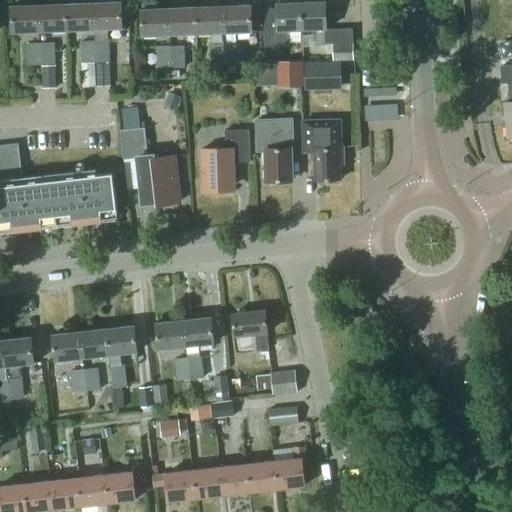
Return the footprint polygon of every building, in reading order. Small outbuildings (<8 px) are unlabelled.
[(121,1),(94,2),(95,29),(95,42),(109,41),(109,29),(122,28),(121,1)] [(94,2),(67,3),(68,30),(95,29),(94,2)] [(300,3),(300,28),(314,28),(315,44),(325,43),(324,28),(326,27),(326,2),(300,3)] [(67,3),(40,4),(41,31),(68,30),(67,3)] [(280,45),(287,45),(290,45),(289,29),(300,28),(300,3),(277,3),(278,29),(265,30),(266,52),(280,51),(280,45)] [(13,32),(41,31),(40,4),(12,5),(13,32)] [(223,5),(224,32),(251,32),(251,4),(223,5)] [(223,5),(196,7),(197,33),(224,32),(223,5)] [(170,34),(197,33),(196,7),(169,8),(170,34)] [(142,35),(170,34),(169,8),(141,9),(142,35)] [(109,41),(95,42),(96,62),(111,62),(110,41),(109,41)] [(83,63),(96,62),(95,42),(82,43),(83,63)] [(213,66),(225,65),(225,43),(212,44),(213,66)] [(238,43),(225,43),(225,65),(239,65),(238,43)] [(352,43),(332,44),(333,60),(353,59),(352,43)] [(29,65),(42,64),(41,44),(28,45),(29,65)] [(54,44),(41,44),(42,64),(55,64),(54,44)] [(158,68),(171,67),(171,45),(157,46),(158,68)] [(184,45),(171,45),(171,67),(185,67),(184,45)] [(300,61),(280,62),(280,85),(300,84),(300,61)] [(341,62),(305,63),(305,87),(341,87),(341,62)] [(95,64),(83,65),(84,87),(96,86),(95,64)] [(111,86),(110,64),(97,64),(98,86),(111,86)] [(511,64),(501,66),(503,82),(508,81),(511,100),(505,100),(509,135),(511,134),(511,64)] [(55,66),(43,66),(44,89),(55,88),(55,66)] [(177,109),(182,97),(169,91),(164,104),(177,109)] [(368,114),(400,113),(400,97),(367,98),(368,114)] [(157,204),(180,202),(175,155),(153,158),(153,155),(148,156),(145,127),(141,128),(138,108),(122,109),(124,129),(121,130),(124,159),(138,158),(143,203),(157,201),(157,204)] [(292,119),(256,120),(257,152),(258,152),(258,151),(266,150),(267,181),(292,180),(291,149),(293,149),(292,119)] [(315,147),(316,179),(341,179),(340,164),(344,164),(343,146),(342,146),(341,119),(303,120),(304,143),(317,143),(317,147),(315,147)] [(251,161),(249,128),(224,130),(225,148),(202,149),(203,172),(205,172),(206,187),(209,187),(209,190),(225,190),(225,186),(232,186),(231,162),(251,161)] [(0,230),(117,217),(113,173),(23,183),(18,143),(0,144),(0,230)] [(232,314),(235,336),(257,333),(259,349),(269,348),(267,331),(268,331),(265,310),(232,314)] [(211,316),(183,319),(186,345),(188,356),(200,355),(198,344),(213,342),(211,316)] [(159,348),(186,345),(183,319),(156,322),(159,348)] [(134,325),(107,328),(110,354),(112,365),(122,364),(121,353),(137,351),(134,325)] [(107,328),(80,331),(83,357),(110,354),(107,328)] [(56,360),(83,357),(80,331),(53,334),(56,360)] [(8,378),(11,399),(25,397),(21,364),(34,362),(31,336),(4,339),(7,365),(8,365),(9,378),(8,378)] [(8,365),(7,365),(4,339),(0,339),(0,378),(8,378),(9,378),(8,365)] [(200,355),(188,356),(190,376),(203,374),(201,355),(200,355)] [(179,377),(190,376),(188,356),(177,358),(179,377)] [(112,365),(114,386),(127,384),(124,363),(112,365)] [(97,367),(85,369),(87,389),(99,388),(97,367)] [(87,389),(85,369),(71,370),(73,390),(87,389)] [(298,392),(295,369),(270,372),(273,395),(298,392)] [(227,398),(225,374),(213,375),(215,399),(227,398)] [(0,400),(11,399),(8,378),(0,378),(0,400)] [(169,405),(167,384),(153,386),(155,406),(169,405)] [(139,388),(141,407),(154,406),(152,386),(139,388)] [(235,416),(233,400),(212,403),(214,418),(235,416)] [(212,403),(191,405),(192,419),(214,417),(212,403)] [(298,423),(297,406),(269,409),(270,426),(298,423)] [(178,420),(160,422),(162,437),(180,434),(178,420)] [(100,427),(102,444),(113,442),(111,425),(100,427)] [(46,449),(44,427),(30,428),(32,450),(46,449)] [(97,454),(94,438),(81,440),(84,456),(97,454)] [(18,450),(17,439),(1,441),(2,451),(18,450)] [(295,449),(296,458),(287,459),(275,460),(278,488),(305,485),(302,462),(306,462),(304,448),(295,449)] [(248,463),(251,491),(278,488),(275,460),(248,463)] [(221,466),(224,494),(251,491),(248,463),(221,466)] [(224,494),(221,466),(194,469),(197,497),(224,494)] [(197,497),(194,469),(166,473),(166,474),(154,475),(155,485),(167,484),(169,501),(197,497)] [(132,472),(106,475),(109,502),(135,499),(134,483),(146,482),(145,471),(132,473),(132,472)] [(106,475),(79,477),(82,505),(109,502),(106,475)] [(55,508),(82,505),(79,477),(52,480),(55,508)] [(28,511),(55,508),(52,480),(25,483),(28,511)] [(0,511),(11,511),(28,511),(25,483),(0,486),(0,511)]
